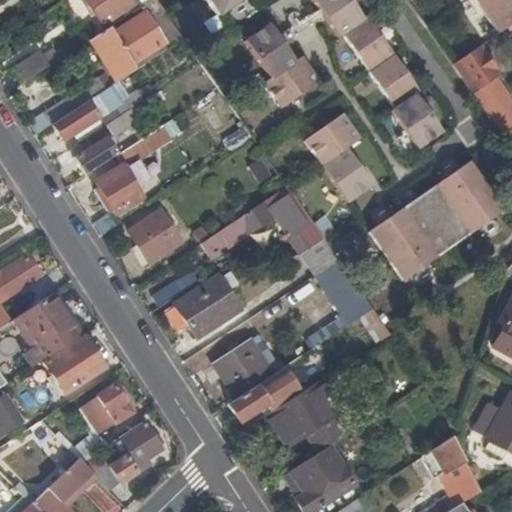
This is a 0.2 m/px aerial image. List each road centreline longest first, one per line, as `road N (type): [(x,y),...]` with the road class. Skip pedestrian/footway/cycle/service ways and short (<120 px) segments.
road 1 (residential): [(0,135),(210,459)]
road 2 (residential): [(372,0),(464,137)]
